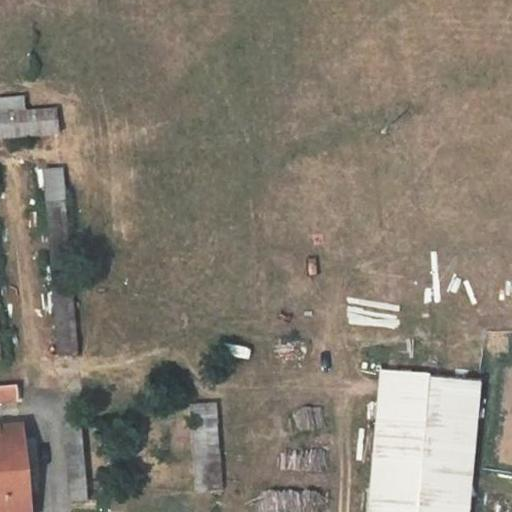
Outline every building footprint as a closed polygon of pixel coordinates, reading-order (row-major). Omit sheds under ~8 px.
[(0,99),(0,138),(58,134),(56,109),(25,111),(23,98),(0,99)] [(44,170),(58,356),(78,354),(63,168),(44,170)] [(468,511),(478,380),(376,373),(366,511),(468,511)] [(0,387),(0,402),(17,401),(16,386),(0,387)] [(192,418),(217,417),(216,405),(191,406),(192,418)] [(197,493),(222,492),(217,417),(192,418),(197,493)] [(64,424),(71,502),(88,501),(81,423),(64,424)] [(29,511),(21,428),(0,429),(0,511),(29,511)]
